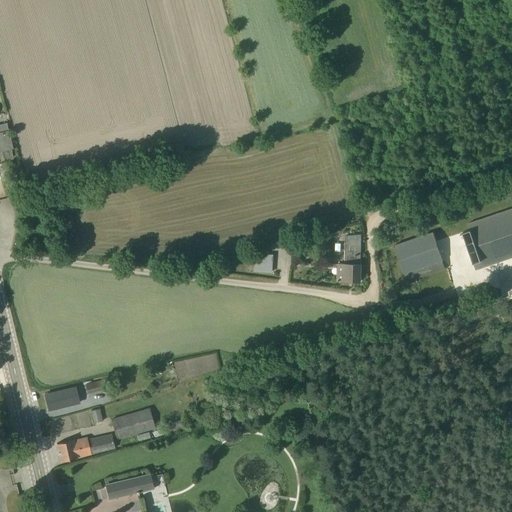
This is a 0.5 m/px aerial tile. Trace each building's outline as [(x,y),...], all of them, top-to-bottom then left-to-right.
[(8,130),(0,132),(0,151),(2,151),(3,158),(6,159),(10,159),(12,156),(10,149),(12,149),(11,142),(9,134),(8,130)] [(9,181),(5,163),(0,163),(0,173),(2,183),(9,181)] [(511,257),(511,208),(468,223),(469,230),(462,232),(475,270),(511,257)] [(445,268),(433,232),(394,245),(406,282),(445,268)] [(338,280),(360,281),(361,235),(345,236),(344,263),(338,263),(338,280)] [(273,274),(274,256),(256,255),(255,272),(273,274)] [(105,379),(84,384),(87,396),(107,391),(105,379)] [(44,394),(48,410),(79,402),(75,387),(44,394)] [(110,419),(116,440),(154,428),(148,408),(110,419)] [(102,421),(99,409),(90,411),(93,423),(102,421)] [(164,424),(166,433),(185,427),(183,419),(164,424)] [(163,435),(161,429),(152,431),(154,438),(163,435)] [(136,435),(138,441),(149,438),(148,432),(136,435)] [(114,448),(111,433),(87,439),(86,437),(56,444),(60,461),(114,448)] [(108,500),(153,489),(149,473),(104,484),(108,500)]
